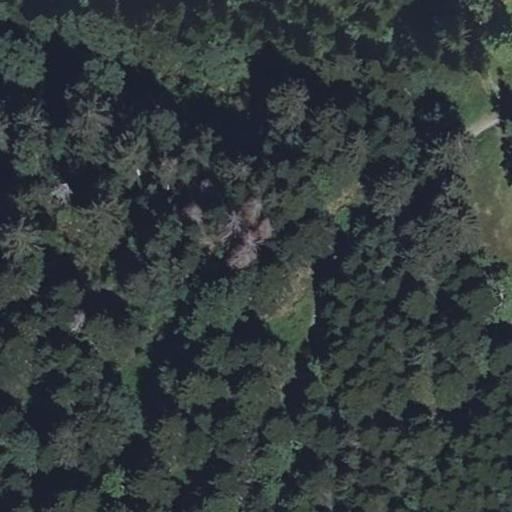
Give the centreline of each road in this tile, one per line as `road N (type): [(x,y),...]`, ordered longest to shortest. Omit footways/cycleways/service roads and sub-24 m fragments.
road 1 (track): [(511,94),(345,246),(293,373),(274,511)]
road 2 (track): [(475,0),(491,113),(511,183)]
